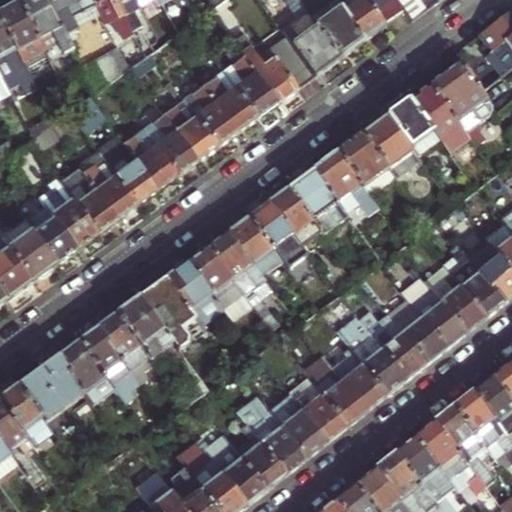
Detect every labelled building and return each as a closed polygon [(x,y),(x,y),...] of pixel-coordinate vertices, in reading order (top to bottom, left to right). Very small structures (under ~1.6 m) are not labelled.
[(66,43),(54,21),(41,0),(28,0),(17,6),(46,60),(50,68),(73,55),(66,43)] [(79,9),(89,3),(87,0),(41,0),(54,21),(66,43),(77,37),(66,16),(79,9)] [(130,35),(123,20),(111,0),(87,0),(89,3),(94,12),(112,45),(130,35)] [(139,11),(136,5),(132,0),(111,0),(123,20),(139,11)] [(332,67),(339,62),(310,24),(292,0),(279,0),(296,22),(280,34),(314,80),(332,67)] [(380,32),(386,27),(383,24),(365,0),(333,0),(337,5),(341,11),(365,43),(380,32)] [(394,2),(392,0),(365,0),(383,24),(397,14),(401,11),(394,2)] [(444,0),(396,0),(394,2),(401,11),(411,24),(444,0)] [(94,12),(89,3),(79,9),(84,17),(94,12)] [(341,11),(337,5),(316,20),(320,26),(341,11)] [(0,27),(24,71),(46,60),(17,6),(11,10),(0,15),(0,27)] [(359,47),(365,43),(341,11),(320,26),(316,20),(310,24),(339,62),(359,47)] [(488,62),(502,81),(511,73),(511,16),(483,38),(496,56),(488,62)] [(24,71),(0,27),(0,77),(11,97),(22,91),(27,98),(36,94),(24,71)] [(310,83),(314,80),(280,34),(263,47),(269,55),(296,92),(297,92),(310,83)] [(288,98),(296,92),(269,55),(257,64),(250,54),(253,52),(243,39),(232,47),(241,60),(276,107),(288,98)] [(128,73),(117,53),(82,71),(96,96),(108,87),(128,73)] [(221,74),(257,121),(272,110),(276,107),(241,60),(221,74)] [(491,112),(491,109),(461,69),(449,78),(430,91),(471,146),(475,152),(485,145),(469,122),(474,119),(475,120),(477,122),(480,123),(482,123),(484,123),(486,122),(488,121),(490,119),(491,118),(491,115),(491,114),(491,112)] [(221,74),(202,88),(237,136),(250,126),(257,121),(221,74)] [(0,102),(11,97),(0,77),(0,102)] [(195,102),(186,109),(196,123),(217,150),(232,140),(237,136),(202,88),(190,97),(195,102)] [(471,146),(430,91),(424,96),(410,106),(440,146),(450,161),(471,146)] [(186,109),(195,102),(190,97),(181,103),(186,109)] [(67,117),(75,128),(83,138),(104,124),(88,102),(74,112),(67,117)] [(440,146),(410,106),(403,111),(389,122),(418,162),(440,146)] [(211,155),(217,150),(196,123),(188,129),(173,109),(161,117),(197,165),(211,155)] [(48,116),(28,130),(34,141),(47,132),(54,127),(48,116)] [(54,127),(47,132),(55,142),(75,128),(67,117),(54,127)] [(197,165),(161,117),(141,132),(156,152),(177,180),(191,169),(197,165)] [(418,162),(389,122),(380,128),(363,140),(389,175),(394,171),(401,180),(421,165),(418,162)] [(55,142),(47,132),(34,141),(27,146),(35,157),(55,142)] [(156,152),(141,132),(132,138),(147,158),(156,152)] [(156,152),(147,158),(132,138),(121,147),(156,195),(172,184),(177,180),(156,152)] [(115,139),(95,154),(136,210),(151,199),(156,195),(121,147),(115,139)] [(389,175),(363,140),(357,145),(338,158),(363,193),(389,175)] [(0,147),(0,165),(13,157),(6,144),(0,147)] [(85,162),(91,171),(81,178),(116,224),(130,214),(136,210),(95,154),(85,162)] [(379,214),(373,206),(363,193),(338,158),(331,163),(313,176),(337,208),(345,219),(357,210),(367,223),(379,214)] [(112,228),(116,224),(81,178),(77,172),(57,187),(95,239),(112,228)] [(389,175),(363,193),(373,206),(398,188),(389,175)] [(312,226),(337,208),(313,176),(308,181),(289,194),(312,226)] [(88,245),(95,239),(57,187),(36,201),(44,212),(75,254),(88,245)] [(312,226),(289,194),(282,199),(269,209),(300,252),(320,237),(312,226)] [(320,237),(323,240),(339,228),(347,222),(345,219),(337,208),(312,226),(320,237)] [(280,266),(300,252),(269,209),(260,216),(249,224),(280,266)] [(75,254),(44,212),(23,226),(55,269),(71,258),(75,254)] [(511,217),(502,226),(506,231),(511,238),(511,217)] [(352,228),(347,222),(339,228),(343,234),(352,228)] [(280,266),(249,224),(240,230),(229,238),(262,283),(282,269),(280,266)] [(55,269),(23,226),(0,243),(0,244),(31,287),(49,274),(55,269)] [(511,238),(506,231),(487,246),(491,251),(511,277),(511,238)] [(262,283),(229,238),(223,242),(208,254),(248,308),(268,336),(279,328),(269,314),(262,305),(273,297),(262,283)] [(0,295),(7,305),(25,291),(31,287),(0,244),(0,295)] [(479,280),(482,278),(471,263),(460,250),(453,256),(457,261),(445,270),(487,326),(503,314),(508,310),(495,294),(492,296),(479,280)] [(511,307),(511,277),(491,251),(475,263),(474,261),(471,263),(482,278),(479,280),(492,296),(495,294),(508,310),(511,307)] [(248,308),(208,254),(201,259),(187,269),(222,315),(228,323),(248,308)] [(480,332),(487,326),(445,270),(438,261),(430,267),(437,276),(444,286),(432,296),(468,342),(480,332)] [(222,315),(187,269),(179,275),(165,285),(199,332),(208,325),(222,315)] [(444,286),(437,276),(424,286),(432,296),(444,286)] [(461,347),(468,342),(432,296),(424,286),(420,280),(400,296),(405,303),(422,325),(448,358),(461,347)] [(356,286),(339,299),(352,316),(372,301),(359,284),(356,286)] [(185,342),(199,332),(165,285),(159,289),(141,303),(178,353),(186,348),(185,342)] [(273,297),(262,305),(269,314),(279,307),(273,297)] [(208,394),(178,353),(141,303),(133,308),(118,319),(154,368),(159,374),(169,366),(188,393),(178,400),(186,411),(196,404),(208,394)] [(442,362),(448,358),(422,325),(405,303),(390,315),(382,305),(378,308),(403,340),(428,373),(442,362)] [(418,381),(428,373),(403,340),(378,308),(358,324),(408,388),(418,381)] [(144,375),(154,368),(118,319),(110,325),(100,333),(101,334),(102,333),(113,348),(110,350),(122,367),(124,366),(140,387),(149,381),(144,375)] [(355,319),(335,335),(341,343),(389,404),(401,394),(408,388),(358,324),(355,319)] [(212,332),(208,325),(199,332),(204,338),(212,332)] [(102,333),(101,334),(100,333),(92,338),(80,347),(116,394),(126,408),(139,398),(136,394),(142,390),(140,387),(124,366),(122,367),(110,350),(113,348),(102,333)] [(382,409),(389,404),(341,343),(332,350),(340,361),(330,369),(334,373),(345,387),(343,389),(354,403),(357,401),(370,418),(382,409)] [(94,410),(116,394),(80,347),(73,352),(61,361),(73,377),(69,380),(80,395),(82,393),(86,399),(94,410)] [(321,358),(301,375),(307,382),(349,435),(362,425),(370,418),(357,401),(354,403),(343,389),(345,387),(334,373),(330,369),(321,358)] [(69,380),(73,377),(61,361),(58,363),(47,371),(31,384),(20,391),(47,427),(86,399),(82,393),(80,395),(69,380)] [(494,382),(511,404),(511,367),(509,370),(494,382)] [(339,442),(349,435),(307,382),(288,396),(291,399),(330,449),(339,442)] [(511,439),(511,404),(494,382),(490,385),(476,397),(510,441),(511,439)] [(47,427),(20,391),(12,397),(2,404),(15,422),(12,424),(23,439),(25,438),(29,444),(33,450),(53,436),(47,427)] [(511,443),(510,441),(476,397),(469,402),(457,411),(490,454),(501,446),(511,460),(511,443)] [(256,399),(235,415),(246,429),(288,482),(301,472),(309,466),(268,414),(262,407),(256,399)] [(271,400),(262,407),(268,414),(309,466),(322,455),(330,449),(291,399),(278,409),(271,400)] [(2,404),(0,406),(0,444),(21,473),(37,494),(47,487),(25,458),(20,459),(16,454),(29,444),(25,438),(23,439),(12,424),(15,422),(2,404)] [(490,454),(457,411),(451,416),(437,427),(489,493),(500,484),(481,461),(490,454)] [(480,500),(489,493),(437,427),(430,433),(417,443),(456,491),(459,495),(470,487),(480,500)] [(279,489),(288,482),(246,429),(240,433),(249,444),(240,451),(248,461),(243,465),(268,497),(279,489)] [(248,511),(259,504),(268,497),(243,465),(222,438),(209,448),(202,440),(196,444),(248,511)] [(455,511),(446,499),(456,491),(417,443),(414,446),(398,458),(440,511),(455,511)] [(0,487),(21,473),(0,444),(0,487)] [(248,511),(196,444),(175,461),(183,472),(197,490),(214,511),(248,511)] [(440,511),(398,458),(393,462),(379,473),(409,511),(440,511)] [(214,511),(197,490),(183,472),(170,482),(178,492),(171,497),(178,505),(183,511),(214,511)] [(409,511),(379,473),(372,479),(359,489),(376,511),(409,511)] [(152,511),(170,495),(154,477),(137,493),(152,511)] [(88,483),(74,493),(84,506),(104,491),(94,478),(88,483)] [(345,511),(376,511),(359,489),(352,494),(340,504),(345,511)] [(171,497),(151,511),(183,511),(178,505),(171,497)] [(511,511),(511,500),(502,509),(504,511),(511,511)]
